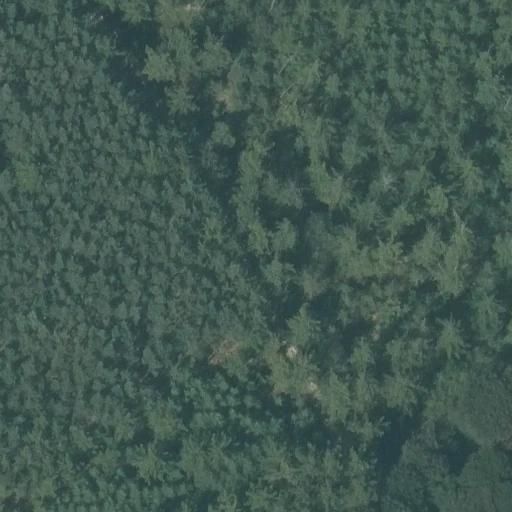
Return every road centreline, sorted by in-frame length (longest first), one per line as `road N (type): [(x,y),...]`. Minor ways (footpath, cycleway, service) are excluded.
road 1 (track): [(75,0),(131,63),(164,119),(371,511)]
road 2 (track): [(367,511),(511,372)]
road 3 (track): [(511,483),(392,492)]
